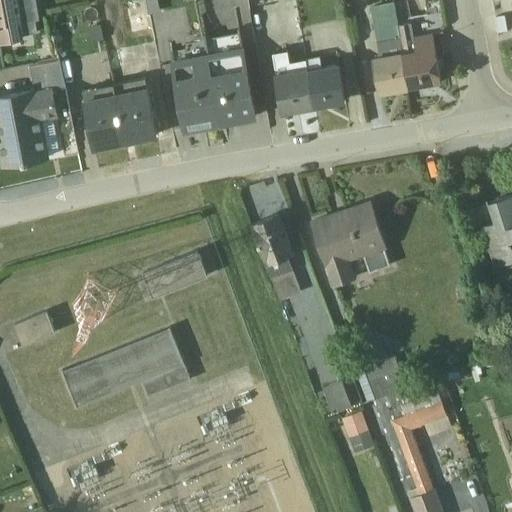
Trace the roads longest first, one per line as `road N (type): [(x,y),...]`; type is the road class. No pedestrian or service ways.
road 1 (residential): [(488,114),(0,213)]
road 2 (track): [(213,168),(341,511)]
